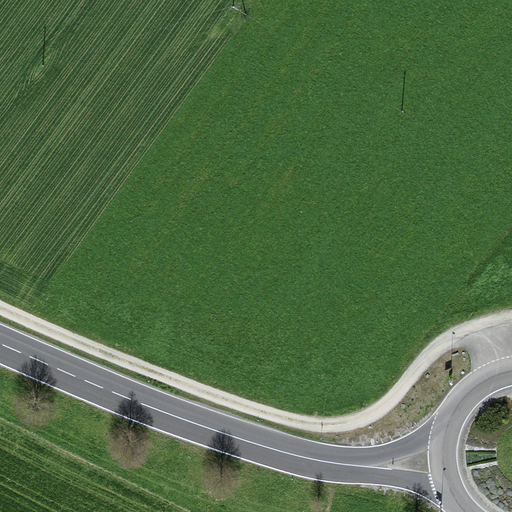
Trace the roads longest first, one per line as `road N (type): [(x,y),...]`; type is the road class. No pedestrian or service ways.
road 1 (track): [(511,316),(455,335),(369,415),(327,424),(217,396),(0,308)]
road 2 (secondary): [(359,465),(245,440),(0,345)]
